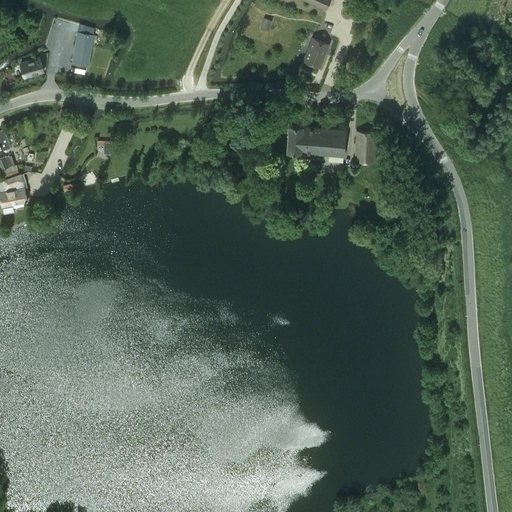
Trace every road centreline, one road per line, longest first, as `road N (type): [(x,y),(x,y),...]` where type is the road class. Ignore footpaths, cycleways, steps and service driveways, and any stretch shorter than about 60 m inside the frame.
road 1 (unclassified): [(492,511),(467,228),(455,184),(424,136)]
road 2 (unclassified): [(0,108),(53,95),(142,102),(367,94)]
road 3 (track): [(507,151),(487,165),(406,83)]
